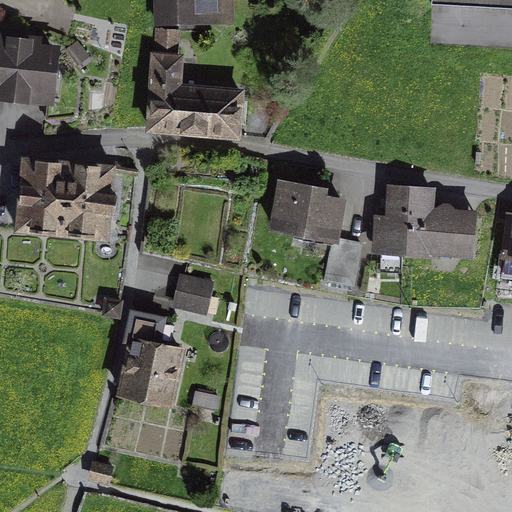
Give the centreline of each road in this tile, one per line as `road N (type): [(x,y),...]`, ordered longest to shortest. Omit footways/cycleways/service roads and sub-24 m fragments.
road 1 (residential): [(511,191),(262,148),(148,139),(0,149)]
road 2 (track): [(118,353),(71,511)]
